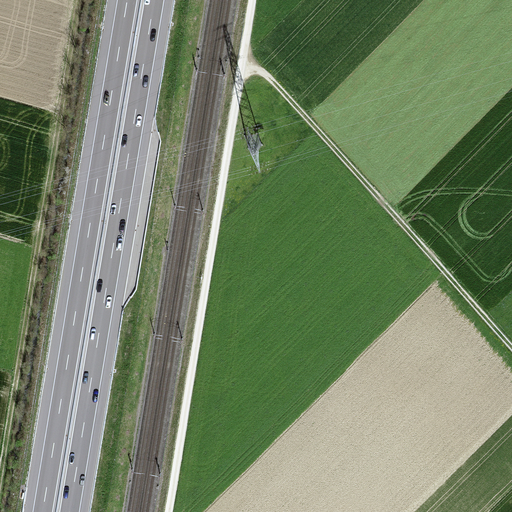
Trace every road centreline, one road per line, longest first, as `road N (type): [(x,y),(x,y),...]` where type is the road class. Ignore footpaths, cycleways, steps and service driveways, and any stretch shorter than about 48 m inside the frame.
road 1 (motorway): [(69,511),(154,0)]
road 2 (motorway): [(127,0),(42,511)]
road 3 (track): [(169,511),(252,0)]
road 4 (track): [(80,0),(0,488)]
road 5 (track): [(242,64),(275,84),(511,347)]
